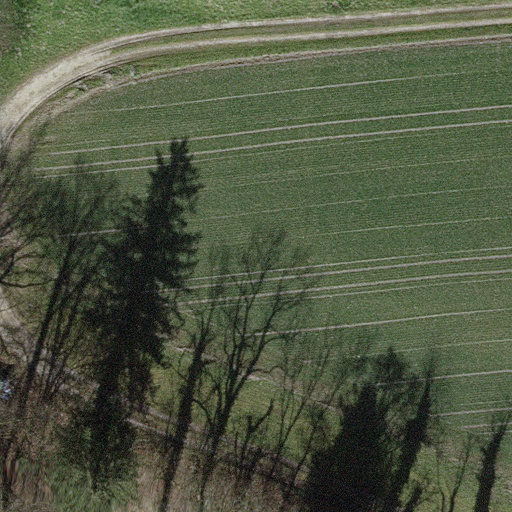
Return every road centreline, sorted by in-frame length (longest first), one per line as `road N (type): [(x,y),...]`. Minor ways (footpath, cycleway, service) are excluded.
road 1 (track): [(511,18),(175,40),(79,67),(20,108),(0,144)]
road 2 (track): [(0,300),(38,352),(96,396),(378,511)]
